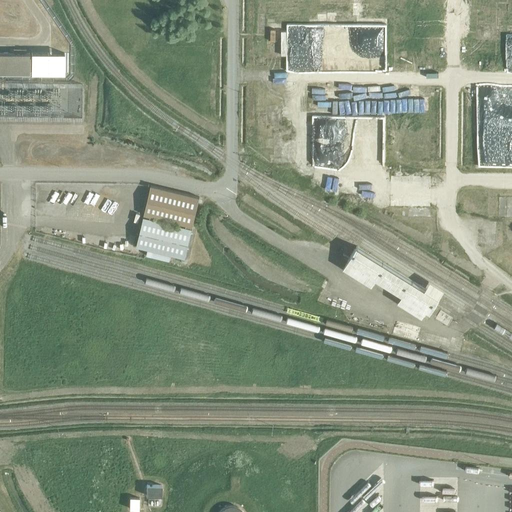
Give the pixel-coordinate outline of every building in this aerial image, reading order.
[(0,52),(0,72),(29,73),(29,53),(0,52)] [(147,216),(191,227),(199,197),(150,186),(143,215),(145,215),(144,217),(142,217),(135,246),(184,258),(191,229),(147,218),(147,216)] [(109,207),(104,221),(111,223),(115,209),(109,207)] [(429,312),(439,297),(356,246),(343,267),(371,285),(375,278),(401,295),(397,301),(421,316),(425,309),(429,312)] [(457,491),(457,476),(430,476),(430,491),(457,491)] [(164,482),(149,481),(148,495),(163,496),(164,482)] [(143,505),(143,494),(132,494),(133,505),(143,505)]
